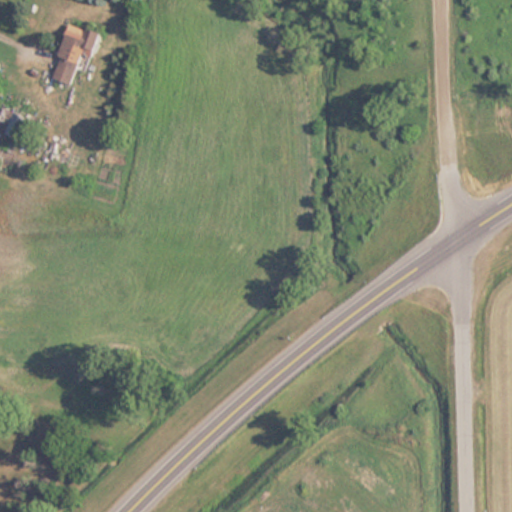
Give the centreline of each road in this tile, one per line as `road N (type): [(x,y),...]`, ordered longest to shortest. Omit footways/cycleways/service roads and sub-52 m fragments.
road 1 (residential): [(466,511),(459,236),(441,0)]
road 2 (primary): [(130,511),(379,296),(511,204)]
